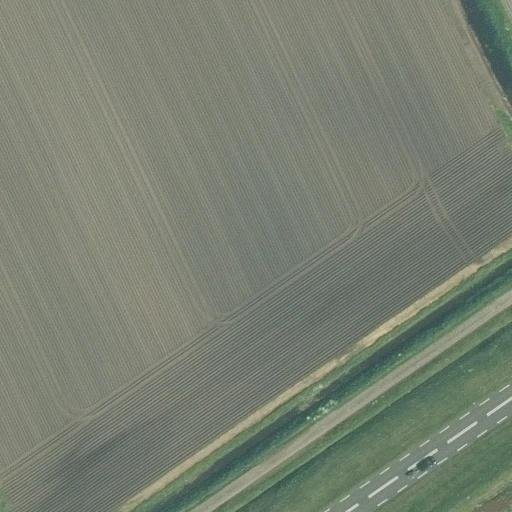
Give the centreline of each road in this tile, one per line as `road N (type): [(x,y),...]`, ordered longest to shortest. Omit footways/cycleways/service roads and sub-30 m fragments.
road 1 (unclassified): [(200,511),(511,295)]
road 2 (primary): [(348,511),(511,398)]
